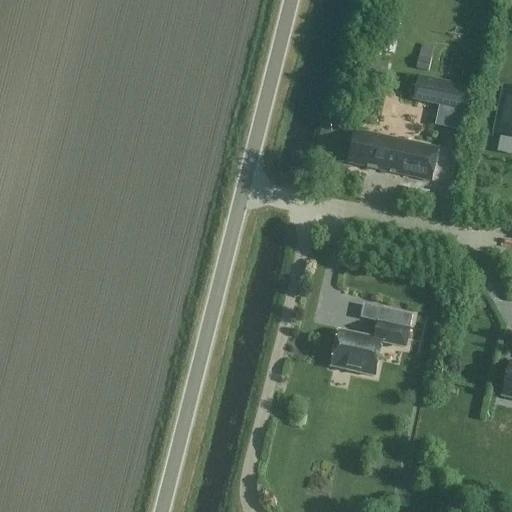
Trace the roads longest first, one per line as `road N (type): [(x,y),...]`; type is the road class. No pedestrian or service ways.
road 1 (unclassified): [(162,511),(245,186)]
road 2 (track): [(303,199),(305,231),(242,478),(251,511)]
road 3 (residential): [(245,186),(511,245)]
road 4 (unclassified): [(245,186),(292,0)]
